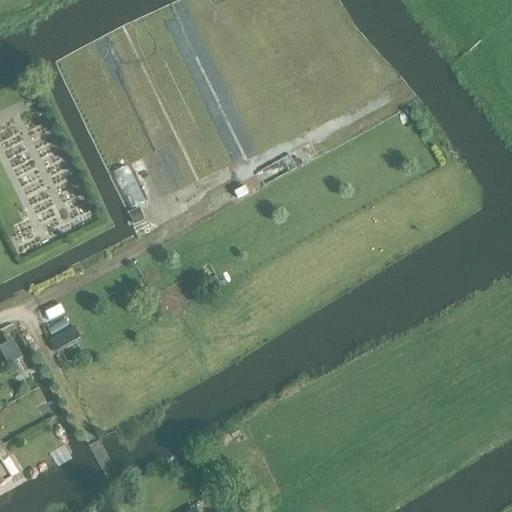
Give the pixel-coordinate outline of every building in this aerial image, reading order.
[(196,121),(188,124),(187,148),(196,174),(246,158),(236,127),(236,117),(226,117),(226,122),(215,88),(214,118),(209,102),(205,102),(191,106),(196,121)] [(137,209),(128,213),(133,224),(142,220),(137,209)] [(55,353),(80,340),(74,329),(50,342),(55,353)] [(16,337),(1,342),(7,360),(22,356),(16,337)] [(0,445),(0,485),(11,479),(0,461),(0,460),(7,456),(0,445)]
